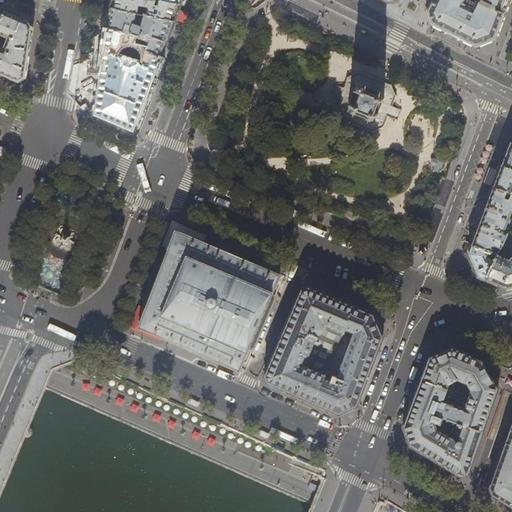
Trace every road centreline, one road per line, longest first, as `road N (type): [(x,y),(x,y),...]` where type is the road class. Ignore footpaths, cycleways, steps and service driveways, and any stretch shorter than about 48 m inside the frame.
road 1 (residential): [(424,291),(504,81)]
road 2 (primary): [(65,326),(239,400)]
road 3 (secondary): [(155,176),(222,0)]
road 4 (secondary): [(459,306),(430,318),(417,335),(369,458)]
road 5 (residential): [(504,81),(341,0)]
road 6 (secondary): [(65,326),(110,289),(155,176)]
road 7 (residential): [(308,241),(239,400)]
road 8 (tertiary): [(308,241),(155,176)]
road 9 (primary): [(239,400),(369,458)]
road 10 (primary): [(0,434),(37,344),(65,326)]
road 11 (tertiary): [(424,291),(308,241)]
